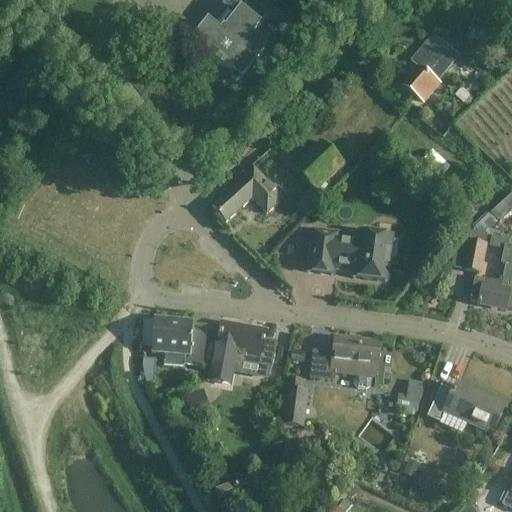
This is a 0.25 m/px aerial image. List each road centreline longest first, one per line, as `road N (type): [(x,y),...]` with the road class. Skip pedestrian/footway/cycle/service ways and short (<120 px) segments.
road 1 (track): [(0,27),(184,215)]
road 2 (track): [(139,290),(132,394),(197,511)]
road 3 (residential): [(139,290),(145,245),(184,215),(285,310)]
road 4 (residential): [(511,358),(402,326),(285,310)]
road 5 (residential): [(285,310),(139,290)]
